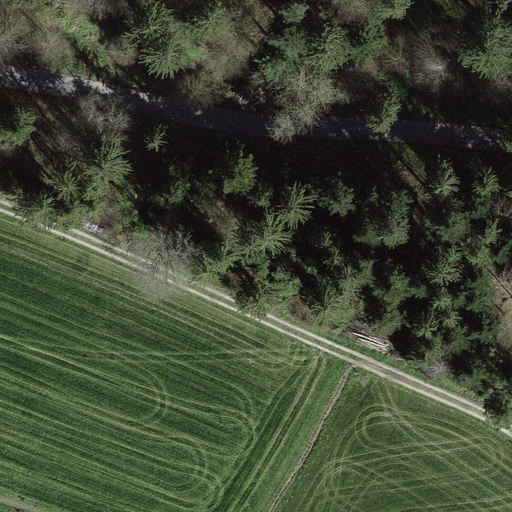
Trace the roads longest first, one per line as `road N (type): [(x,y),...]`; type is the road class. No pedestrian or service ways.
road 1 (track): [(0,206),(261,314),(511,431)]
road 2 (tertiary): [(0,81),(511,143)]
road 3 (track): [(241,112),(202,67),(123,23),(100,0)]
